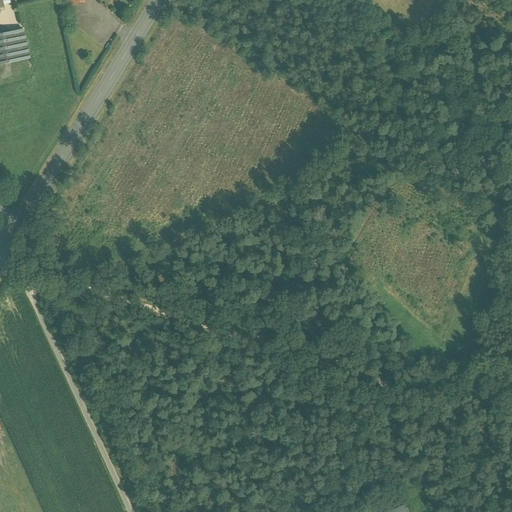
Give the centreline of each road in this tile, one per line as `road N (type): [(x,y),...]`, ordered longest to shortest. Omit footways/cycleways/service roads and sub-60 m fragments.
road 1 (track): [(511,406),(386,384),(308,352),(65,284),(29,289)]
road 2 (track): [(455,0),(361,148),(292,193),(156,247),(81,288)]
road 3 (unclassified): [(133,511),(29,289),(0,265)]
road 4 (primary): [(15,235),(158,0)]
